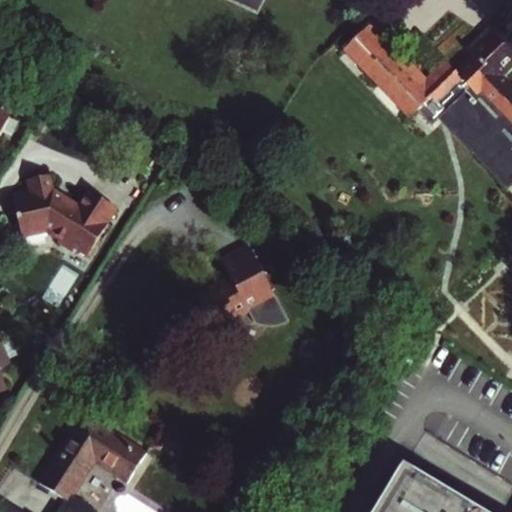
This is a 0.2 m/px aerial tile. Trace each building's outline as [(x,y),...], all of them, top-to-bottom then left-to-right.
[(240,0),(262,10),(266,0),(240,0)] [(511,167),(511,82),(502,72),(511,62),(511,11),(474,49),(478,53),(462,69),(451,80),(441,70),(432,78),(399,44),(407,37),(385,15),(350,50),(417,117),(421,113),(429,122),(442,109),(438,105),(444,99),(511,167)] [(452,59),(441,70),(451,80),(462,69),(452,59)] [(85,255),(97,263),(118,234),(126,217),(99,200),(89,215),(62,198),(58,185),(37,191),(40,203),(23,208),(34,247),(58,241),(69,247),(70,253),(81,260),(85,255)] [(289,329),(249,252),(221,266),(231,285),(197,303),(210,333),(212,332),(220,347),(231,343),(228,338),(241,332),(236,322),(246,317),(253,330),(258,332),(274,334),(289,329)] [(76,490),(101,454),(137,479),(151,457),(94,418),(50,483),(70,497),(59,511),(39,511),(38,511),(100,511),(103,508),(80,492),(76,490)] [(486,511),(399,461),(368,511),(486,511)] [(84,478),(76,490),(80,492),(88,481),(84,478)] [(33,511),(11,497),(0,511),(33,511)]
